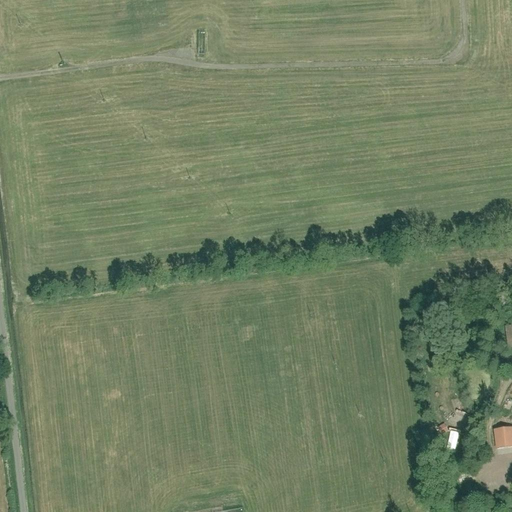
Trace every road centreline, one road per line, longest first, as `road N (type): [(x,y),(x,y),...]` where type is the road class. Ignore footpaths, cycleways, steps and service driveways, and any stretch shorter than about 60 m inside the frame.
road 1 (track): [(0,80),(151,60),(216,68),(437,62),(462,47),(464,0)]
road 2 (residential): [(0,305),(23,511)]
